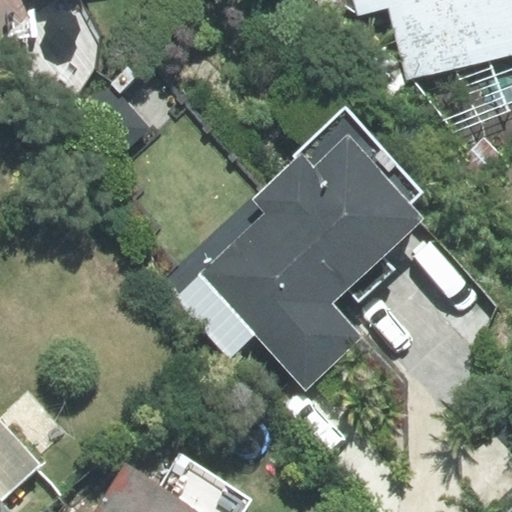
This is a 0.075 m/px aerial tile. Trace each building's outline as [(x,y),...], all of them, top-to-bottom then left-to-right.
[(511,0),(353,0),(357,14),(390,5),(408,78),(511,53),(511,0)] [(113,166),(153,127),(110,83),(71,122),(113,166)] [(200,270),(307,389),(366,335),(330,296),(426,209),(415,197),(425,187),(353,107),(255,197),(266,210),(200,270)] [(205,511),(126,461),(93,511),(205,511)] [(0,511),(10,511),(17,506),(0,487),(0,511)]
